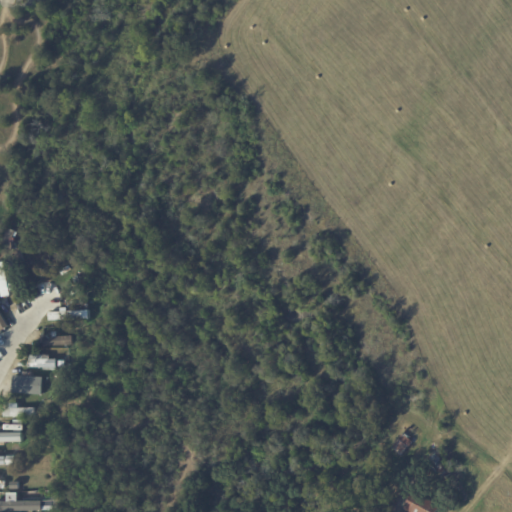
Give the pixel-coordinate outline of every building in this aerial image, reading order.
[(17,234),(15,239),(16,239),(17,241),(18,241),(18,243),(18,249),(12,250),(12,245),(10,249),(0,244),(9,227),(18,232),(17,234)] [(24,258),(25,259),(17,261),(16,252),(23,251),(24,258)] [(15,291),(12,292),(10,284),(13,284),(10,263),(18,261),(24,294),(16,296),(15,291)] [(10,292),(11,296),(3,297),(0,282),(0,263),(5,262),(10,292)] [(54,314),(54,313),(56,313),(56,311),(55,311),(55,305),(65,305),(65,286),(89,286),(89,304),(83,304),(83,310),(79,310),(79,312),(69,312),(69,320),(54,320),(54,314)] [(89,310),(49,311),(49,319),(89,318),(89,310)] [(7,328),(1,332),(0,330),(0,312),(9,327),(7,328)] [(45,345),(45,338),(74,337),(75,345),(45,347),(45,345)] [(61,362),(61,367),(58,367),(58,368),(30,368),(30,360),(36,360),(36,355),(44,355),(44,359),(58,360),(58,362),(61,362)] [(34,377),(45,378),(44,395),(14,394),(15,376),(24,376),(24,371),(34,372),(34,377)] [(29,417),(5,418),(5,409),(7,409),(7,401),(20,401),(20,408),(27,408),(27,403),(36,403),(36,408),(37,408),(37,417),(29,417)] [(9,433),(21,433),(21,440),(0,440),(0,425),(9,425),(9,433)] [(393,448),(411,427),(420,434),(403,456),(393,448)] [(446,455),(455,476),(446,479),(434,452),(443,448),(446,455)] [(0,464),(14,464),(14,455),(0,455),(0,464)] [(440,511),(411,511),(406,509),(416,491),(443,507),(440,511)] [(42,500),(18,501),(17,492),(7,492),(7,501),(0,500),(0,510),(42,510),(42,500)]
